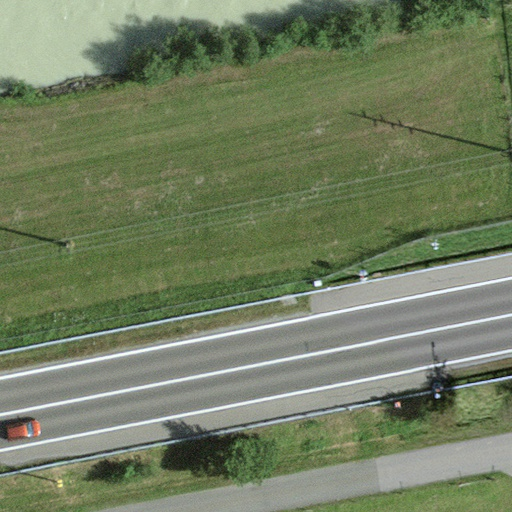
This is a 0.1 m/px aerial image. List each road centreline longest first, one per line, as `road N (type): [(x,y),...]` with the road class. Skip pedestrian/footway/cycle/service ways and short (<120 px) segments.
road 1 (trunk): [(511,313),(0,412)]
road 2 (unclassified): [(198,511),(511,452)]
